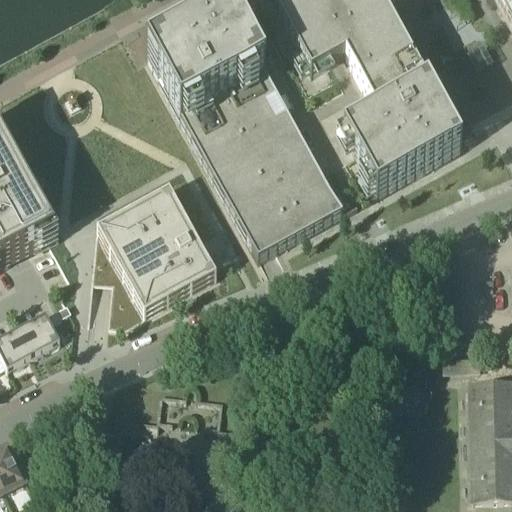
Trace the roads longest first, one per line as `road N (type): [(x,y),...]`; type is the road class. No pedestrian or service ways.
road 1 (residential): [(76,391),(511,202)]
road 2 (residential): [(65,511),(76,391)]
